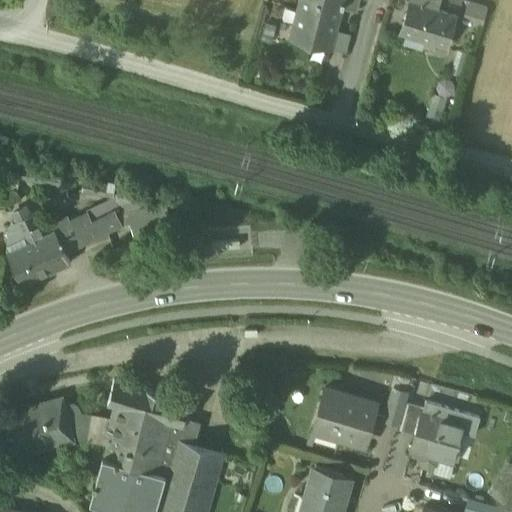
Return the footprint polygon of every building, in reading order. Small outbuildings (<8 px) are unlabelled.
[(299,0),(290,36),(346,52),(352,28),(339,25),(345,2),(358,5),(359,0),(299,0)] [(441,0),(409,0),(400,35),(448,48),(459,8),(441,3),(441,0)] [(491,1),(489,0),(468,0),(466,8),(487,15),(491,1)] [(451,73),(448,73),(445,73),(441,76),(440,81),(441,84),(443,87),(447,88),(450,88),(453,87),(455,85),(456,80),(455,78),(453,75),(451,73)] [(449,93),(436,88),(427,117),(441,122),(449,93)] [(33,213),(29,215),(25,207),(14,213),(18,220),(17,221),(27,242),(43,234),(33,213)] [(75,223),(61,228),(71,248),(84,242),(75,223)] [(27,242),(7,252),(23,285),(70,262),(54,229),(43,234),(27,242)] [(239,240),(212,241),(212,248),(240,247),(239,240)] [(189,400),(113,379),(107,403),(114,404),(110,419),(79,413),(80,411),(77,404),(70,403),(64,404),(72,435),(106,442),(108,434),(110,435),(103,458),(96,483),(93,482),(92,486),(95,487),(92,497),(125,507),(123,511),(154,511),(175,438),(193,443),(198,423),(184,419),(185,417),(184,417),(189,400)] [(407,390),(394,386),(391,395),(404,399),(407,390)] [(376,402),(324,387),(313,427),(360,441),(367,416),(372,417),(376,402)] [(391,395),(390,395),(384,418),(397,422),(404,400),(404,399),(391,395)] [(61,396),(28,405),(28,406),(4,413),(9,429),(6,430),(6,433),(9,432),(16,455),(73,439),(72,435),(64,404),(61,396)] [(424,406),(404,400),(397,422),(396,428),(409,432),(411,426),(417,428),(422,409),(423,409),(424,406)] [(423,409),(422,409),(417,428),(411,447),(453,459),(463,424),(442,418),(443,415),(423,409)] [(193,443),(175,438),(154,511),(206,511),(224,451),(193,443)] [(339,511),(350,476),(314,465),(305,498),(311,500),(307,511),(339,511)] [(494,511),(496,505),(468,497),(464,511),(466,511),(494,511)]
